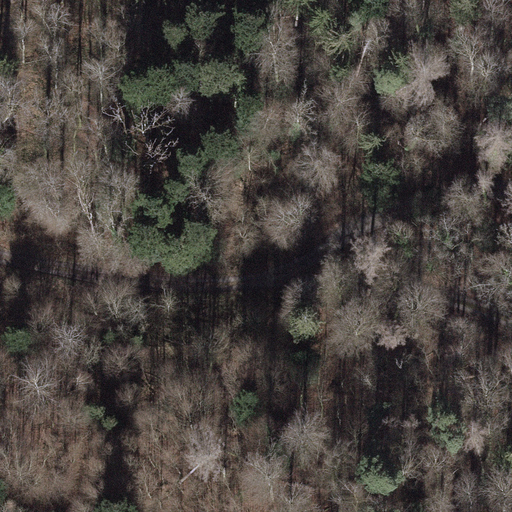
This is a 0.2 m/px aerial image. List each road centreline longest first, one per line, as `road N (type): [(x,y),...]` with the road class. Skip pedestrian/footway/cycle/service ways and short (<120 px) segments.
road 1 (track): [(511,198),(466,192),(370,208),(293,273),(97,273),(0,251)]
road 2 (track): [(511,318),(421,280),(293,273)]
